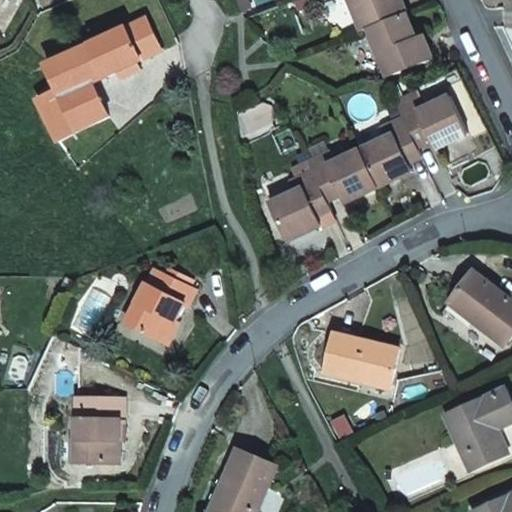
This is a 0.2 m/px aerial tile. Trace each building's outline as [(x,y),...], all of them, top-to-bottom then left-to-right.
[(349,0),(356,16),(359,15),(364,29),(368,27),(405,13),(407,11),(402,0),(349,0)] [(405,13),(368,27),(382,62),(385,61),(391,76),(433,60),(423,36),(416,39),(405,13)] [(364,29),(359,15),(356,16),(361,30),(364,29)] [(95,80),(162,48),(148,17),(47,64),(59,87),(38,98),(58,138),(110,114),(95,80)] [(391,76),(385,61),(382,62),(388,77),(391,76)] [(470,139),(453,101),(428,111),(423,102),(400,111),(404,122),(415,146),(429,140),(432,146),(436,154),(470,139)] [(415,146),(404,122),(380,132),(384,142),(360,152),(375,189),(409,174),(406,167),(404,161),(418,155),(417,152),(415,146)] [(415,146),(417,152),(432,146),(429,140),(415,146)] [(375,189),(360,152),(334,163),(330,154),(308,164),(312,173),(322,197),(335,191),(338,196),(341,203),(375,189)] [(406,167),(421,160),(418,155),(404,161),(406,167)] [(327,209),(324,202),(322,197),(312,173),(290,183),(294,193),(270,203),(286,242),(320,227),(316,220),(314,214),(327,209)] [(335,191),(322,197),(324,202),(338,196),(335,191)] [(316,220),(329,214),(327,209),(314,214),(316,220)] [(506,343),(511,335),(511,297),(475,267),(454,294),(479,315),(475,319),(506,343)] [(178,306),(180,308),(189,291),(148,271),(122,324),(159,343),(178,306)] [(107,297),(88,287),(69,326),(88,335),(107,297)] [(475,319),(479,315),(454,294),(451,299),(475,319)] [(361,372),(392,380),(400,347),(336,330),(327,370),(359,378),(361,372)] [(392,380),(361,372),(359,378),(390,386),(392,380)] [(509,450),(498,427),(511,420),(511,397),(507,386),(446,414),(470,468),(509,450)] [(122,429),(122,410),(126,410),(126,387),(79,387),(79,452),(122,452),(122,429)] [(222,511),(255,511),(278,457),(240,442),(226,475),(231,478),(218,510),(222,511)] [(218,510),(231,478),(226,475),(220,473),(207,506),(218,510)] [(511,511),(511,493),(473,511),(511,511)]
